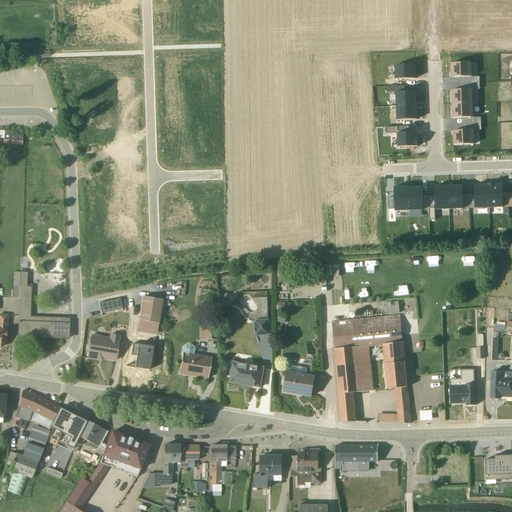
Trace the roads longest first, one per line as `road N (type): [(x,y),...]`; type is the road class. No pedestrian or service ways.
road 1 (residential): [(34,386),(76,342),(70,158),(45,115),(0,112)]
road 2 (unclassified): [(411,434),(348,435),(224,415)]
road 3 (residential): [(151,177),(146,0)]
road 4 (residential): [(224,415),(209,433),(157,432),(105,419),(81,392)]
road 5 (unclassified): [(224,415),(81,392)]
